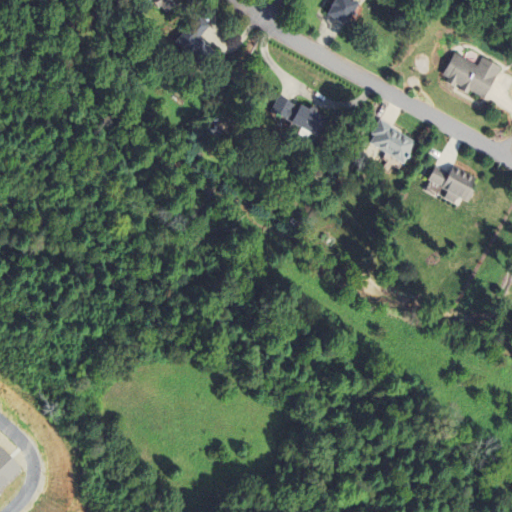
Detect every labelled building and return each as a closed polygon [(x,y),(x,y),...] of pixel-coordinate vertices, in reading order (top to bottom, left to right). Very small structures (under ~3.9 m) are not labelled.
[(187,0),(182,4),(167,15),(162,8),(159,10),(152,1),(153,0),(187,0)] [(348,29),(329,18),(338,0),(350,0),(361,6),(348,29)] [(183,51),(176,44),(189,30),(196,36),(196,35),(203,42),(203,43),(207,47),(208,46),(216,54),(215,56),(202,69),(190,58),(186,58),(183,55),(183,51)] [(483,59),(502,70),(497,78),(485,101),(470,92),(468,95),(460,91),(462,88),(459,86),(457,89),(447,83),(449,80),(443,77),(456,54),(478,67),(483,59)] [(298,111),(300,107),(310,112),(312,111),(314,110),(317,110),(319,112),(320,115),(319,118),(328,122),(318,139),(271,112),(279,98),(295,107),(294,108),(298,111)] [(417,144),(404,166),(378,150),(370,146),(375,138),(371,136),(380,121),(395,129),(394,131),(417,144)] [(449,176),(453,168),(478,181),(465,203),(459,200),(455,207),(445,201),(449,194),(441,190),(427,182),(435,168),(449,176)] [(0,448),(1,448),(22,471),(0,490),(0,448)]
